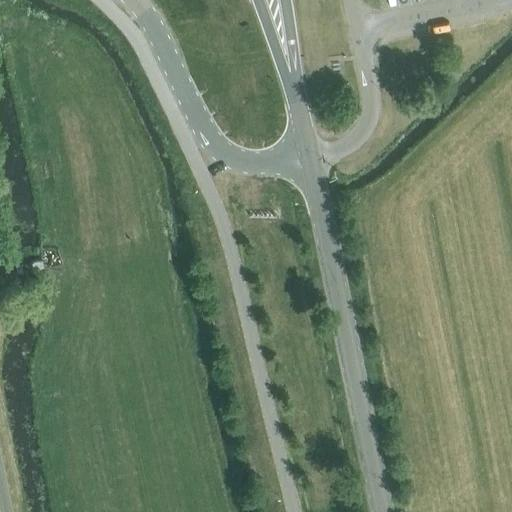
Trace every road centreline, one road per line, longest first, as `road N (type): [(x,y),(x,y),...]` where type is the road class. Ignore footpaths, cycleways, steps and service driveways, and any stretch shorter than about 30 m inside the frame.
road 1 (tertiary): [(381,511),(308,158)]
road 2 (unclassified): [(134,0),(220,151),(241,162),(308,158)]
